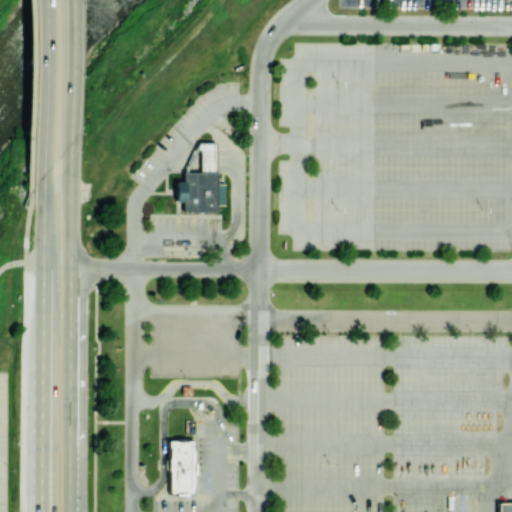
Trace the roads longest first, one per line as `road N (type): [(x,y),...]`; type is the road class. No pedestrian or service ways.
road 1 (residential): [(511,268),(70,267)]
road 2 (primary): [(71,511),(68,144)]
road 3 (primary): [(42,511),(43,174)]
road 4 (residential): [(258,267),(258,67),(274,24)]
road 5 (residential): [(255,511),(258,267)]
road 6 (primary): [(42,0),(43,174)]
road 7 (primary): [(68,144),(68,0)]
